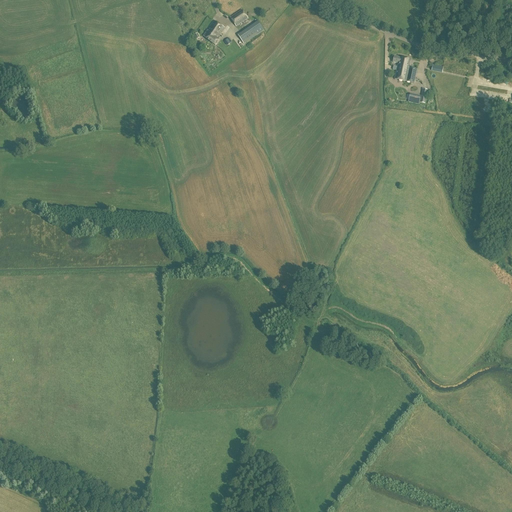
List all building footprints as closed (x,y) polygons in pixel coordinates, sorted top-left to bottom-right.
[(236,26),(248,19),(242,10),(230,17),(236,26)] [(217,39),(225,28),(215,21),(208,31),(207,30),(203,36),(208,40),(215,46),(219,40),(217,39)] [(244,44),(264,31),(262,27),(258,21),(238,35),(244,44)] [(232,41),(229,38),(224,42),(227,45),(220,50),(234,68),(248,58),(234,40),(232,41)] [(410,60),(394,56),(393,62),(398,64),(398,65),(397,65),(397,67),(394,66),(393,70),(396,71),(394,79),(414,83),(417,69),(409,68),(410,60)] [(465,103),(464,111),(481,114),(483,104),(466,101),(464,100),(464,102),(465,103)]
